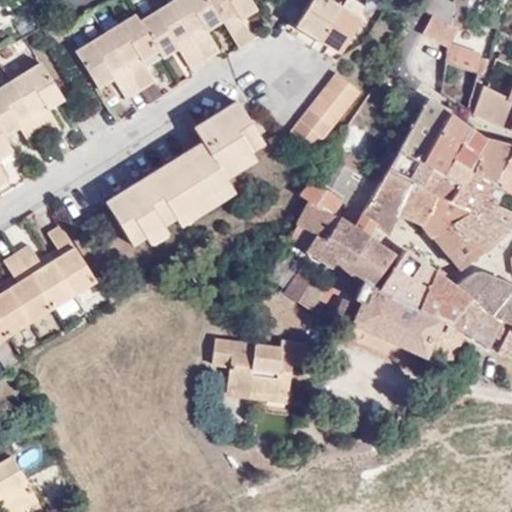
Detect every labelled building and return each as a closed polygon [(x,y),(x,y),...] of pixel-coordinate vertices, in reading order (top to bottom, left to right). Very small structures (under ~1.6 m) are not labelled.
[(44,24),(51,18),(33,0),(31,0),(27,6),(44,24)] [(186,1),(185,0),(172,0),(169,2),(173,9),(186,1)] [(217,14),(221,21),(238,49),(239,48),(209,0),(185,0),(186,1),(173,9),(205,60),(220,51),(206,30),(202,23),(217,14)] [(251,2),(250,0),(209,0),(239,48),(253,39),(240,18),(236,11),(251,2)] [(338,6),(328,0),(310,0),(294,25),(317,40),(338,6)] [(454,3),(447,0),(420,0),(417,6),(433,15),(451,26),(453,8),(454,3)] [(173,9),(169,2),(156,10),(161,17),(173,9)] [(240,18),(256,9),(251,2),(236,11),(240,18)] [(338,53),(359,19),(338,6),(317,40),(338,53)] [(463,8),(453,8),(451,26),(456,28),(458,22),(460,22),(463,8)] [(177,48),(190,69),(205,60),(173,9),(161,17),(156,10),(139,21),(153,43),(157,51),(173,41),(177,48)] [(20,34),(33,26),(26,13),(12,22),(20,34)] [(139,21),(134,14),(118,24),(122,31),(110,39),(140,89),(154,81),(141,60),(137,54),(153,43),(139,21)] [(202,23),(206,30),(221,21),(217,14),(202,23)] [(422,34),(446,46),(456,28),(451,26),(433,15),(422,34)] [(122,31),(118,24),(105,32),(110,39),(122,31)] [(110,39),(105,32),(93,40),(97,47),(110,39)] [(112,78),(125,99),(140,89),(110,39),(97,47),(93,40),(76,51),(94,81),(109,71),(112,78)] [(157,51),(162,58),(177,48),(173,41),(157,51)] [(141,60),(157,51),(153,43),(137,54),(141,60)] [(449,46),(449,48),(446,62),(475,72),(479,58),(474,56),(475,54),(449,46)] [(76,51),(74,52),(93,81),(94,81),(76,51)] [(502,78),(497,92),(485,86),(482,85),(472,113),(509,130),(511,122),(511,65),(495,57),(490,72),(502,78)] [(59,91),(40,61),(22,73),(26,80),(15,87),(45,137),(59,128),(48,109),(43,101),(59,91)] [(476,74),(476,73),(475,72),(446,62),(439,91),(467,109),(476,74)] [(94,81),(98,87),(112,78),(109,71),(94,81)] [(356,89),(336,72),(329,81),(352,100),(359,91),(356,89)] [(490,72),(487,79),(485,86),(497,92),(502,78),(490,72)] [(26,80),(22,73),(11,80),(15,87),(26,80)] [(18,126),(31,146),(45,137),(15,87),(11,80),(10,81),(14,87),(1,96),(0,93),(0,128),(14,119),(18,126)] [(10,81),(0,87),(0,93),(1,96),(14,87),(10,81)] [(343,111),(352,100),(329,81),(320,93),(343,111)] [(48,109),(63,98),(59,91),(43,101),(48,109)] [(334,123),(343,111),(320,93),(310,104),(334,123)] [(449,112),(427,99),(398,148),(420,161),(449,112)] [(142,194),(130,202),(123,190),(104,201),(130,243),(143,235),(148,243),(166,232),(162,225),(174,218),(178,225),(232,191),(224,177),(253,159),(248,150),(261,142),(236,101),(204,120),(216,140),(139,188),(142,194)] [(324,135),(334,123),(310,104),(301,117),(324,135)] [(449,112),(420,161),(439,172),(442,173),(470,128),(449,112)] [(315,147),(324,135),(301,117),(292,128),(315,147)] [(0,130),(3,136),(18,126),(14,119),(0,128),(0,130)] [(192,127),(201,142),(123,190),(130,202),(142,194),(139,188),(216,140),(204,120),(192,127)] [(312,150),(315,147),(292,128),(289,132),(312,150)] [(483,138),(470,128),(442,173),(457,182),(464,169),(483,138)] [(0,185),(9,180),(0,165),(0,147),(7,142),(3,136),(0,130),(0,185)] [(502,163),(511,145),(483,138),(464,169),(491,183),(502,163)] [(0,156),(11,149),(7,142),(0,147),(0,156)] [(359,161),(332,145),(326,154),(354,171),(359,161)] [(511,168),(511,145),(502,163),(511,168)] [(420,161),(398,148),(386,168),(413,183),(429,191),(439,172),(420,161)] [(354,171),(326,154),(309,180),(338,198),(344,202),(359,175),(354,171)] [(511,168),(502,163),(491,183),(499,188),(511,194),(511,168)] [(386,168),(375,189),(360,215),(373,224),(387,235),(397,214),(413,183),(386,168)] [(464,169),(457,182),(446,199),(473,211),(508,227),(511,222),(511,208),(511,209),(510,212),(491,203),(499,188),(491,183),(464,169)] [(439,172),(429,191),(413,183),(397,214),(421,225),(435,194),(446,199),(457,182),(442,173),(439,172)] [(313,234),(322,240),(336,217),(329,213),(338,198),(309,180),(299,194),(308,201),(296,226),(288,239),(304,249),(313,234)] [(446,199),(435,194),(421,225),(432,238),(451,224),(473,211),(446,199)] [(451,224),(482,251),(508,227),(473,211),(451,224)] [(373,224),(360,215),(357,220),(353,227),(366,236),(370,229),(373,224)] [(337,255),(350,262),(366,236),(353,227),(336,217),(322,240),(313,234),(304,249),(326,263),(330,266),(333,262),(337,255)] [(459,269),(482,251),(451,224),(432,238),(459,269)] [(47,233),(56,248),(47,254),(52,260),(73,294),(95,280),(60,225),(47,233)] [(359,283),(361,280),(371,287),(394,255),(366,236),(350,262),(337,255),(333,262),(359,283)] [(38,260),(28,245),(17,252),(51,308),(73,294),(52,260),(42,267),(38,260)] [(435,272),(405,250),(376,290),(400,300),(418,309),(435,272)] [(261,286),(280,298),(284,292),(302,264),(283,251),(261,286)] [(4,261),(12,276),(3,282),(24,315),(28,322),(51,308),(17,252),(4,261)] [(52,260),(47,254),(38,260),(42,267),(52,260)] [(324,278),(330,266),(326,263),(318,274),(324,278)] [(318,296),(331,304),(341,289),(324,278),(318,274),(302,264),(284,292),(310,308),(318,296)] [(499,320),(489,314),(511,286),(511,284),(477,271),(453,285),(469,298),(458,328),(463,332),(485,347),(499,320)] [(435,272),(418,309),(438,319),(458,328),(469,298),(453,285),(435,272)] [(351,322),(422,355),(423,352),(438,319),(418,309),(400,300),(376,290),(371,287),(361,280),(359,283),(352,297),(352,299),(360,303),(351,322)] [(0,283),(0,325),(6,335),(28,322),(24,315),(3,282),(0,283)] [(511,286),(489,314),(499,320),(511,324),(511,286)] [(449,363),(463,332),(458,328),(438,319),(423,352),(449,363)] [(511,326),(501,353),(511,357),(511,326)] [(211,364),(228,366),(226,390),(287,398),(290,372),(284,371),(286,363),(291,363),(304,365),(306,344),(280,340),(279,346),(214,338),(211,364)] [(225,396),(286,403),(287,398),(226,390),(225,396)] [(0,511),(6,511),(34,496),(10,455),(0,461),(0,511)] [(16,511),(37,500),(34,496),(6,511),(16,511)]
